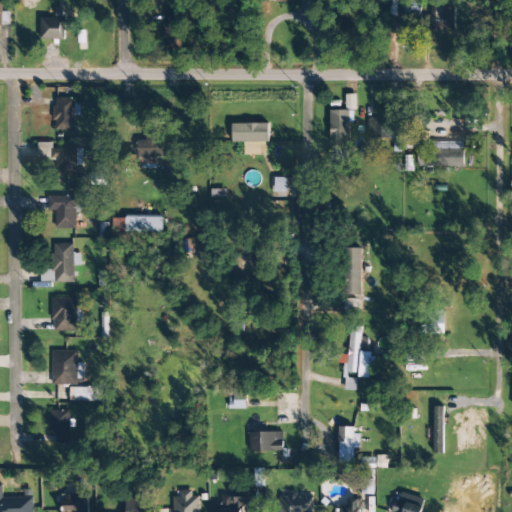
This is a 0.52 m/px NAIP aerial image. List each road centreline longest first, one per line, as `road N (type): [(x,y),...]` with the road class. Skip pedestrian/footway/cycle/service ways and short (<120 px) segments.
road 1 (residential): [(511,74),(14,74)]
road 2 (residential): [(16,455),(14,74)]
road 3 (residential): [(305,444),(308,76)]
road 4 (residential): [(497,402),(499,74)]
